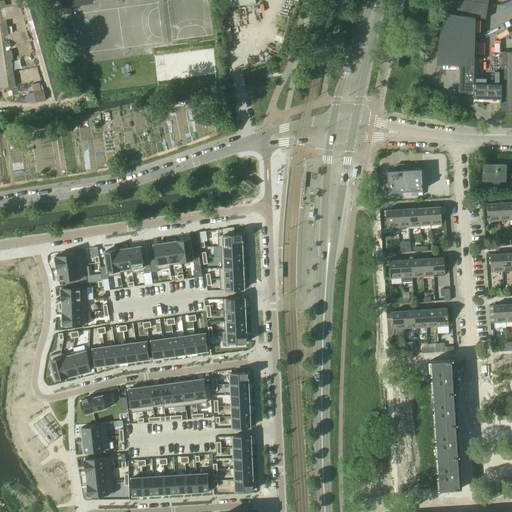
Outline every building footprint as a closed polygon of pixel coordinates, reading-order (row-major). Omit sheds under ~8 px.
[(62,99),(34,0),(26,0),(27,4),(29,3),(56,100),(62,99)] [(256,4),(255,0),(224,0),(226,10),(256,4)] [(446,0),(446,13),(475,17),(486,19),(488,0),(446,0)] [(473,84),(474,32),(480,32),(480,19),(475,19),(475,17),(446,13),(443,12),(439,47),(449,47),(449,64),(459,64),(459,92),(473,92),(473,84)] [(55,23),(57,35),(68,33),(67,21),(55,23)] [(5,30),(10,71),(29,68),(27,58),(23,59),(22,53),(18,53),(16,40),(15,32),(26,31),(26,28),(5,30)] [(501,84),(473,84),(473,92),(473,102),(500,102),(500,103),(501,103),(501,84)] [(39,101),(43,99),(39,92),(34,93),(36,102),(39,101)] [(488,164),(483,164),(483,180),(492,180),(492,186),(505,186),(505,180),(505,165),(492,165),(488,164)] [(387,171),(389,192),(422,190),(421,169),(402,170),(402,166),(398,166),(398,170),(387,171)] [(508,202),(498,203),(499,221),(510,220),(508,202)] [(488,221),(499,221),(498,203),(486,204),(488,221)] [(429,207),(418,208),(420,226),(430,225),(429,207)] [(440,207),(429,207),(430,225),(442,224),(440,207)] [(418,208),(408,209),(409,226),(420,226),(418,208)] [(397,209),(386,210),(387,228),(398,227),(397,209)] [(408,209),(397,209),(398,227),(409,226),(408,209)] [(242,234),(218,235),(218,247),(220,247),(220,246),(242,246),(242,240),(242,239),(242,236),(242,234)] [(190,239),(178,241),(181,263),(193,262),(194,266),(200,265),(199,252),(192,253),(190,239)] [(178,241),(166,243),(169,265),(170,265),(181,263),(178,241)] [(156,259),(149,260),(151,272),(158,271),(157,269),(169,268),(170,267),(170,265),(169,265),(166,243),(154,244),(156,259)] [(141,246),(128,248),(132,271),(131,271),(132,273),(144,271),(145,273),(151,272),(149,260),(143,260),(141,246)] [(242,246),(220,246),(220,247),(221,257),(242,256),(242,246)] [(119,249),(116,250),(120,272),(131,271),(132,271),(128,248),(119,249)] [(106,266),(100,267),(102,279),(108,278),(108,277),(109,276),(120,275),(121,275),(120,272),(116,250),(104,252),(106,266)] [(83,252),(53,256),(54,262),(56,262),(57,268),(84,264),(83,252)] [(511,256),(511,253),(501,254),(502,271),(511,270),(511,256)] [(491,272),(502,271),(501,254),(490,254),(491,272)] [(242,256),(221,257),(221,267),(221,268),(243,267),(242,256)] [(444,257),(432,258),(434,276),(445,275),(444,257)] [(432,258),(422,259),(423,276),(434,276),(432,258)] [(411,259),(400,260),(401,278),(412,277),(411,259)] [(422,259),(411,259),(412,277),(423,276),(422,259)] [(400,260),(389,261),(390,279),(401,278),(400,260)] [(58,275),(56,275),(57,281),(74,279),(75,285),(87,283),(84,264),(57,268),(58,275)] [(221,267),(219,268),(220,279),(243,278),(243,267),(221,268),(221,267)] [(243,278),(220,279),(220,290),(244,289),(243,278)] [(86,287),(61,288),(62,301),(87,300),(86,287)] [(244,298),(223,299),(223,310),(223,311),(226,311),(226,310),(245,309),(244,298)] [(62,301),(62,312),(87,311),(87,300),(62,301)] [(494,323),(505,322),(504,304),(493,305),(494,323)] [(447,308),(436,309),(437,326),(448,326),(447,308)] [(245,309),(226,310),(226,311),(226,320),(226,321),(245,320),(245,309)] [(425,309),(414,310),(415,328),(426,327),(425,309)] [(436,309),(425,309),(426,327),(437,326),(436,309)] [(414,310),(403,311),(405,328),(415,328),(414,310)] [(87,311),(62,312),(63,325),(65,325),(65,327),(71,327),(71,325),(88,324),(87,311)] [(405,328),(403,311),(392,311),(392,313),(386,314),(388,335),(393,335),(394,334),(394,329),(405,328)] [(226,320),(224,321),(224,331),(224,332),(246,331),(245,320),(226,321),(226,320)] [(224,331),(222,332),(222,343),(247,342),(246,341),(246,338),(246,336),(246,331),(224,332),(224,331)] [(205,333),(194,335),(196,352),(208,351),(205,333)] [(194,335),(183,336),(186,354),(196,352),(194,335)] [(183,336),(173,337),(175,355),(186,354),(183,336)] [(173,337),(162,339),(164,357),(175,355),(173,337)] [(162,339),(151,340),(153,358),(164,357),(162,339)] [(147,341),(135,342),(138,360),(149,359),(147,341)] [(135,342),(125,344),(127,362),(138,360),(135,342)] [(436,343),(437,351),(447,350),(446,342),(436,343)] [(125,344),(114,345),(117,363),(127,362),(125,344)] [(114,345),(103,347),(106,364),(117,363),(114,345)] [(103,347),(92,348),(95,366),(106,364),(103,347)] [(62,354),(61,355),(67,377),(79,374),(74,354),(74,351),(73,352),(62,354)] [(74,354),(79,374),(91,370),(86,351),(74,354)] [(61,352),(49,355),(52,367),(50,368),(51,373),(53,373),(55,380),(67,377),(61,355),(62,354),(61,352)] [(431,362),(433,393),(453,391),(451,360),(453,360),(453,359),(429,361),(429,362),(431,362)] [(248,372),(230,373),(230,384),(248,383),(248,378),(248,376),(248,374),(248,372)] [(204,379),(193,380),(196,404),(207,402),(204,379)] [(193,380),(182,382),(185,405),(196,404),(193,380)] [(182,382),(171,383),(174,407),(185,405),(182,382)] [(171,383),(161,384),(163,406),(163,408),(164,408),(174,407),(171,383)] [(248,383),(230,384),(231,395),(249,394),(248,383)] [(161,384),(150,386),(153,407),(163,406),(161,384)] [(150,386),(139,387),(142,411),(153,410),(154,410),(153,407),(150,386)] [(139,387),(128,389),(131,413),(142,411),(139,387)] [(453,391),(433,393),(435,425),(455,424),(453,391)] [(95,397),(80,401),(84,414),(86,413),(87,415),(93,413),(93,411),(110,407),(107,394),(95,397)] [(249,394),(231,395),(231,406),(249,405),(249,394)] [(126,397),(119,398),(121,410),(128,409),(126,397)] [(249,405),(231,406),(232,416),(250,416),(249,405)] [(44,416),(34,424),(49,443),(59,435),(44,416)] [(250,416),(232,416),(232,428),(250,427),(250,416)] [(455,424),(435,425),(437,457),(458,456),(455,424)] [(106,425),(81,427),(82,440),(107,437),(106,425)] [(250,435),(233,436),(233,447),(251,446),(250,435)] [(107,437),(82,440),(84,452),(109,449),(107,437)] [(251,446),(233,447),(234,458),(251,457),(251,446)] [(110,456),(85,459),(86,472),(111,469),(110,456)] [(458,456),(437,457),(440,489),(438,489),(438,490),(462,488),(462,487),(460,487),(458,456)] [(251,457),(234,458),(234,469),(252,468),(251,457)] [(252,468),(234,469),(234,480),(252,479),(252,468)] [(111,469),(86,472),(87,484),(112,481),(111,469)] [(207,473),(196,474),(197,492),(209,491),(207,473)] [(185,474),(175,475),(176,493),(186,492),(185,474)] [(196,474),(185,474),(186,492),(197,492),(196,474)] [(175,475),(164,476),(165,494),(176,493),(175,475)] [(153,476),(142,477),(143,495),(154,494),(153,476)] [(164,476),(153,476),(154,494),(165,494),(164,476)] [(142,477),(131,478),(132,496),(143,495),(142,477)] [(252,479),(234,480),(235,491),(253,490),(253,488),(253,486),(253,484),(252,479)] [(112,481),(87,484),(89,496),(114,493),(112,481)]
